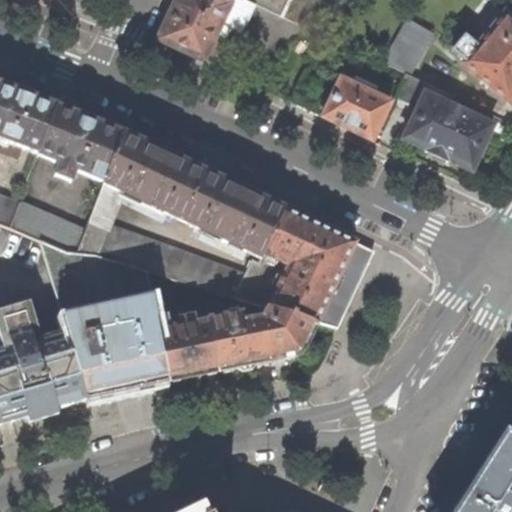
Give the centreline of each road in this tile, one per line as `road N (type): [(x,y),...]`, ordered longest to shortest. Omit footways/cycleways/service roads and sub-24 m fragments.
road 1 (residential): [(502,263),(102,78)]
road 2 (residential): [(226,439),(0,499)]
road 3 (residential): [(415,363),(390,393),(361,405),(226,439)]
road 4 (residential): [(413,425),(441,404),(495,309),(502,263)]
road 5 (residential): [(226,439),(368,439),(413,425)]
road 6 (residential): [(502,263),(460,291),(415,363)]
